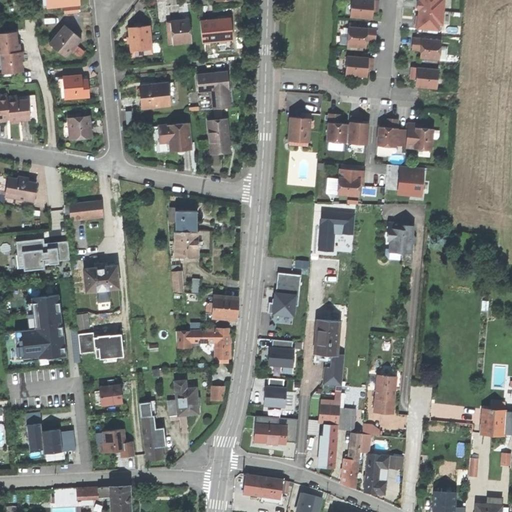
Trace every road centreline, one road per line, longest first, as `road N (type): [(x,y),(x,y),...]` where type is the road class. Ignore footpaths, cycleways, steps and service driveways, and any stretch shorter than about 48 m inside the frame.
road 1 (secondary): [(259,196),(239,387),(222,460)]
road 2 (residential): [(219,481),(0,483)]
road 3 (residential): [(222,460),(302,475),(391,511)]
road 4 (residential): [(116,169),(103,22),(108,0)]
road 5 (residential): [(259,196),(116,169)]
road 6 (secondary): [(265,75),(259,196)]
